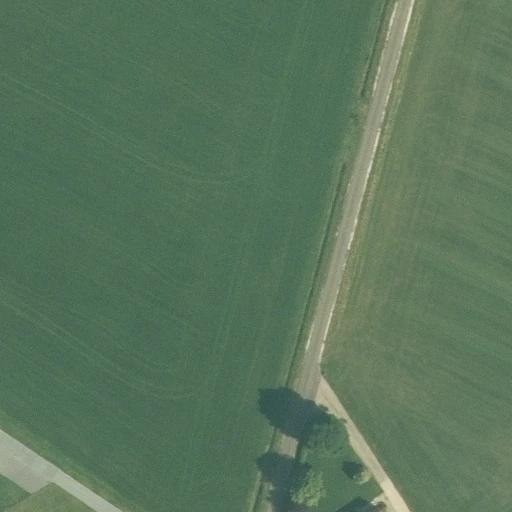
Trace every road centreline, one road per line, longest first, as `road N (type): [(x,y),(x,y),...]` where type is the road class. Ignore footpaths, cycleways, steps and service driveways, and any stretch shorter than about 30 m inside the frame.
road 1 (unclassified): [(270,511),(403,0)]
road 2 (unknown): [(0,429),(140,511)]
